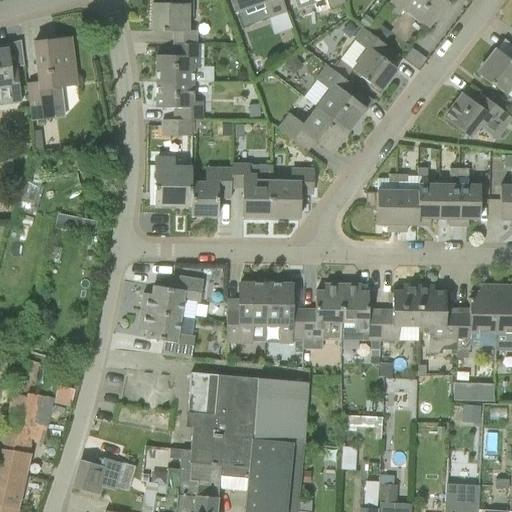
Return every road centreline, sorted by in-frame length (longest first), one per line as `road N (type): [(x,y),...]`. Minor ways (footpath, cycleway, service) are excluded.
road 1 (residential): [(324,255),(329,210),(490,0)]
road 2 (residential): [(50,511),(119,244)]
road 3 (residential): [(119,244),(130,106),(112,0)]
road 4 (residential): [(324,255),(119,244)]
road 5 (residential): [(511,257),(324,255)]
